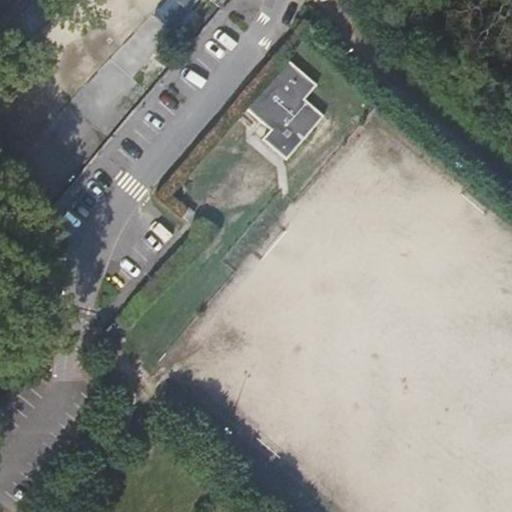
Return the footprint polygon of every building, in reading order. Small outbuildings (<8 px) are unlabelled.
[(176,0),(190,11),(199,0),(176,0)] [(210,0),(222,10),(230,0),(210,0)] [(168,57),(161,51),(155,58),(162,64),(168,57)] [(287,60),(245,109),(270,130),(262,140),(286,160),(324,117),(304,100),(317,86),(287,60)] [(187,221),(194,213),(187,207),(180,215),(187,221)]
